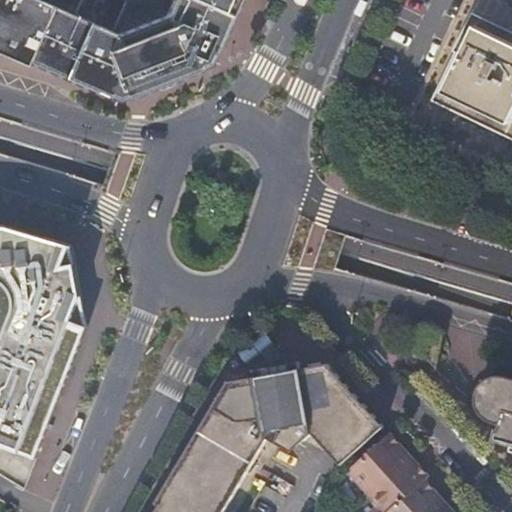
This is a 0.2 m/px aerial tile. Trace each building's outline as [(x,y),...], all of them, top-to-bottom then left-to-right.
[(0,0),(0,44),(24,55),(29,57),(30,54),(100,85),(122,95),(211,65),(224,36),(231,20),(239,0),(0,0)] [(511,40),(478,25),(444,94),(511,126),(511,40)] [(0,446),(16,454),(78,321),(67,301),(47,296),(64,241),(2,223),(0,222),(0,446)] [(67,301),(78,321),(64,241),(47,296),(67,301)] [(421,349),(428,355),(437,363),(443,335),(434,332),(426,330),(421,349)] [(323,360),(302,364),(278,426),(289,427),(299,437),(308,429),(308,430),(332,369),(332,367),(326,359),(323,360)] [(252,372),(202,511),(212,511),(262,426),(270,433),(277,426),(278,426),(302,364),(252,372)] [(332,369),(308,430),(320,442),(362,403),(332,369)] [(171,467),(144,511),(202,511),(252,372),(228,376),(183,444),(171,467)] [(511,372),(504,372),(492,379),(485,388),(484,399),(487,406),(493,413),(505,420),(511,422),(508,437),(511,438),(511,372)] [(362,403),(320,442),(337,461),(380,422),(362,403)] [(402,443),(387,426),(345,465),(383,508),(378,511),(455,511),(445,500),(440,494),(421,474),(426,469),(416,458),(409,449),(402,443)] [(138,511),(144,511),(171,467),(183,444),(138,511)]
